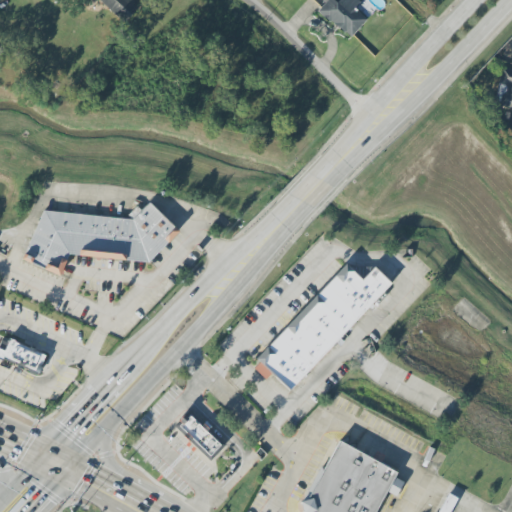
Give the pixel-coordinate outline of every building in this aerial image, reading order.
[(131,0),(138,6),(122,22),(99,0),(131,0)] [(349,39),(366,19),(354,8),(359,3),(355,0),(322,0),(325,2),(318,10),(349,39)] [(27,253),(49,209),(137,219),(156,203),(186,233),(158,264),(77,254),(67,274),(27,253)] [(381,267),(402,287),(299,391),(261,359),(356,265),(369,279),(381,267)] [(0,356),(42,374),(53,355),(9,333),(0,351),(0,356)] [(190,407),(176,422),(217,460),(230,446),(190,407)] [(343,441),(304,507),(313,511),(385,511),(406,475),(343,441)] [(448,511),(456,497),(447,493),(438,511),(448,511)]
